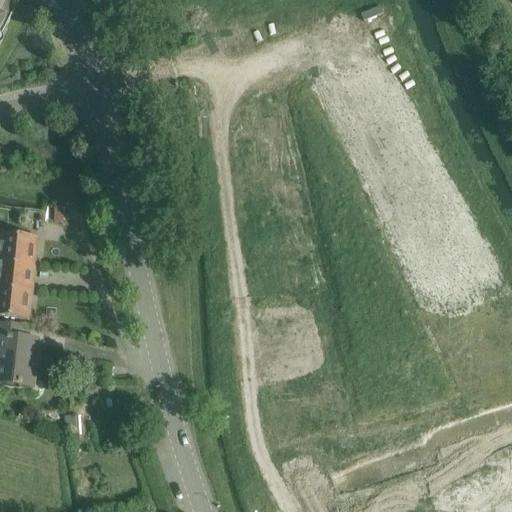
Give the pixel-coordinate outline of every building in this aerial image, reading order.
[(0,0),(0,25),(0,24),(6,27),(9,21),(18,0),(0,0)] [(232,0),(209,8),(219,37),(242,29),(232,0)] [(258,0),(232,0),(242,29),(265,21),(258,0)] [(305,0),(281,0),(286,14),(308,7),(305,0)] [(209,8),(187,15),(197,44),(219,37),(209,8)] [(372,36),(321,52),(328,75),(353,67),(359,84),(398,72),(389,46),(376,50),(372,36)] [(231,97),(218,101),(226,127),(266,114),(260,97),(284,89),(277,66),(227,83),(231,97)] [(395,93),(344,110),(351,132),(376,124),(382,142),(421,129),(413,104),(400,108),(395,93)] [(237,160),(224,164),(232,190),(272,177),(266,160),(290,152),(283,129),(233,146),(237,160)] [(418,151),(367,167),(375,190),(399,182),(405,199),(444,187),(436,161),(423,165),(418,151)] [(243,223),(230,227),(238,253),(278,240),(272,223),(296,215),(289,192),(238,208),(243,223)] [(445,207),(395,223),(402,246),(427,238),(432,255),(471,243),(463,217),(450,221),(445,207)] [(0,236),(0,265),(34,268),(37,240),(0,236)] [(249,285),(236,290),(244,315),(284,303),(278,285),(302,278),(295,255),(244,271),(249,285)] [(475,262),(425,278),(432,301),(457,293),(462,310),(501,298),(493,272),(480,276),(475,262)] [(0,265),(0,291),(31,295),(34,268),(0,265)] [(0,319),(28,323),(31,295),(0,291),(0,319)] [(505,317),(455,334),(462,356),(486,348),(492,366),(511,359),(511,331),(510,332),(505,317)] [(255,348),(242,353),(250,378),(289,366),(284,349),(308,341),(301,318),(250,334),(255,348)] [(0,385),(32,389),(37,343),(28,341),(29,330),(0,326),(0,385)] [(261,411),(248,416),(256,441),(296,429),(290,411),(314,404),(307,381),(256,397),(261,411)] [(492,511),(490,503),(462,511),(492,511)]
